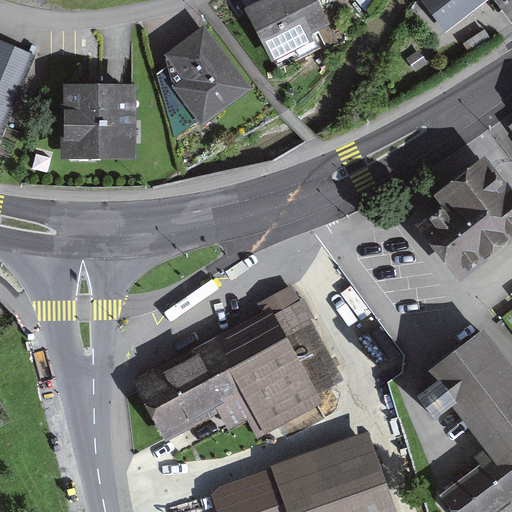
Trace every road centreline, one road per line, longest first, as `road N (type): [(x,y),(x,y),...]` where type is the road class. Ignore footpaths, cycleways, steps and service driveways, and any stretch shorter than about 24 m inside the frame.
road 1 (primary): [(511,71),(354,168),(296,193),(202,220),(86,231)]
road 2 (secondary): [(106,511),(84,311),(86,231)]
road 3 (residential): [(183,0),(79,21),(0,11)]
